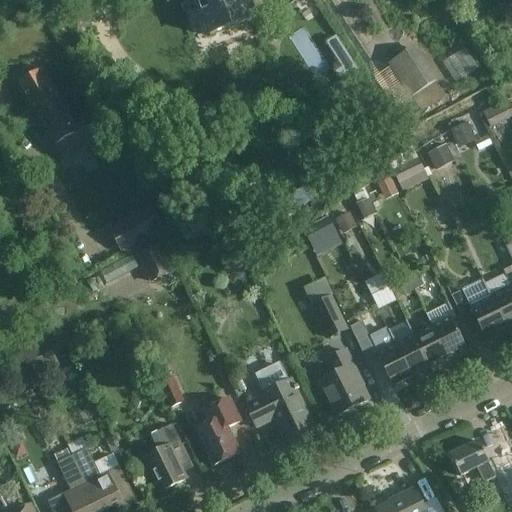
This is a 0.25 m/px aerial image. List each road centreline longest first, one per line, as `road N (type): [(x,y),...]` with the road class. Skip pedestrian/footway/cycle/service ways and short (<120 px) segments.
road 1 (tertiary): [(246,511),(511,383)]
road 2 (unknown): [(0,100),(72,223)]
